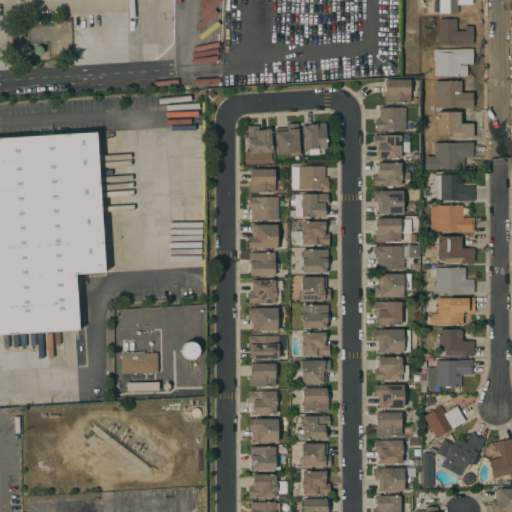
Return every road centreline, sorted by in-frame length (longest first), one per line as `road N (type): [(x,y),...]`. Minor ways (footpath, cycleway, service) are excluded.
road 1 (residential): [(350,511),(343,102)]
road 2 (residential): [(497,0),(498,407)]
road 3 (residential): [(225,511),(229,107)]
